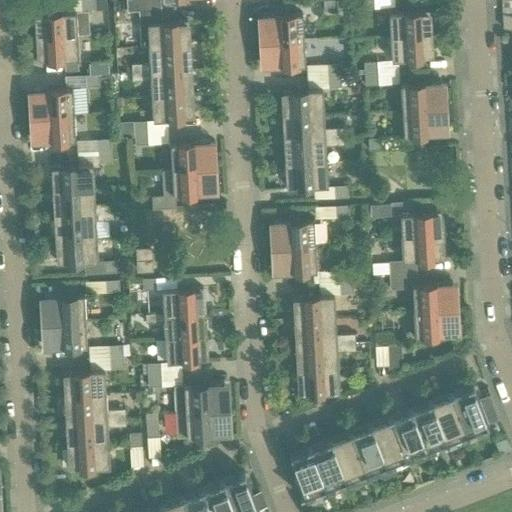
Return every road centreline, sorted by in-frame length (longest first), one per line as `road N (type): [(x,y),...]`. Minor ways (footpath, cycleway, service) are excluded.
road 1 (residential): [(282,511),(254,439),(229,0)]
road 2 (residential): [(27,511),(0,13)]
road 3 (residential): [(511,379),(498,344),(479,0)]
